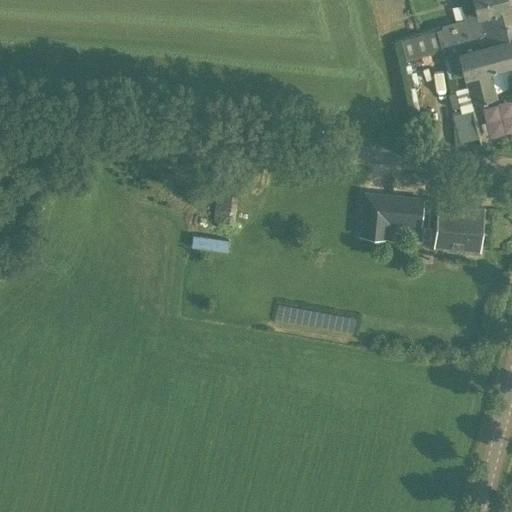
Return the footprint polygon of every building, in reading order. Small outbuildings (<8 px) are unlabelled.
[(458,0),(464,19),(510,7),(507,0),(458,0)] [(490,68),(511,62),(511,15),(510,7),(464,19),(443,25),(443,26),(438,28),(445,58),(448,57),(453,77),(464,74),(464,75),(463,75),(471,104),(497,97),(490,68)] [(406,60),(441,50),(435,29),(400,39),(406,60)] [(328,177),(328,198),(344,198),(344,212),(356,213),(356,177),(328,177)] [(237,196),(238,184),(218,182),(216,194),(237,196)] [(407,196),(380,194),(379,208),(363,206),(361,234),(382,236),(384,218),(389,219),(405,220),(407,196)] [(478,249),(483,206),(438,201),(433,245),(442,246),(446,250),(456,251),(460,247),(478,249)]
